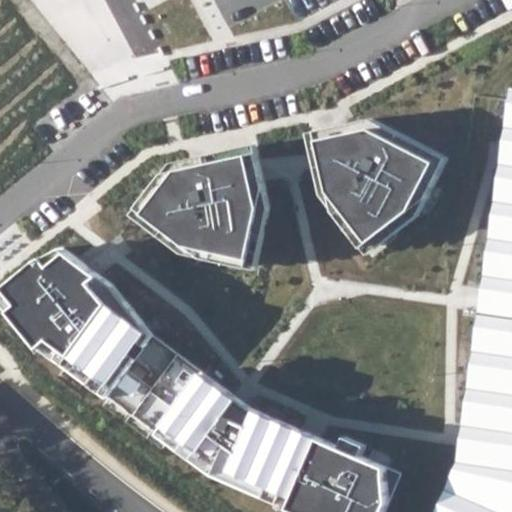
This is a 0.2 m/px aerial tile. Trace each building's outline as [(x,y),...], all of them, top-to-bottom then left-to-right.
[(511,511),(511,91),(455,469),(428,511),(511,511)] [(382,131),(315,147),(333,210),(374,250),(421,225),(453,170),(382,131)] [(262,169),(185,183),(157,223),(204,257),(259,269),(274,219),(262,169)] [(73,251),(17,312),(78,367),(134,305),(73,251)] [(257,411),(180,357),(173,370),(188,382),(144,427),(226,483),(290,511),(399,511),(396,477),(257,411)]
